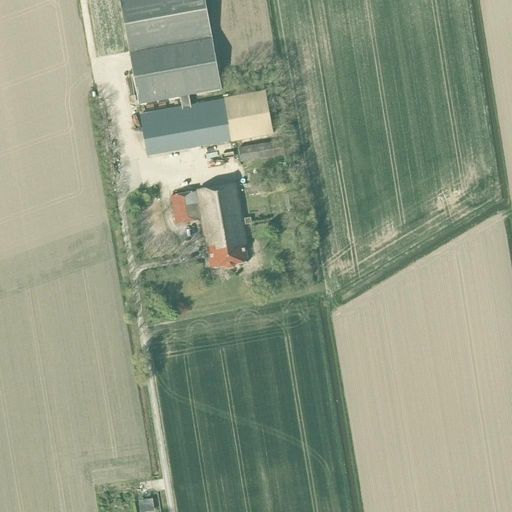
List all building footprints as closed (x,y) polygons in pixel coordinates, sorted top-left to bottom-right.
[(221,90),(212,37),(206,0),(119,0),(139,105),(180,97),(182,107),(140,115),(148,156),(273,135),(265,93),(231,99),(231,95),(223,96),(223,100),(190,106),(188,96),(221,90)] [(283,141),(239,148),(241,163),(285,155),(283,141)] [(244,225),(251,224),(250,218),(243,219),(237,184),(196,191),(196,192),(170,196),(175,225),(201,220),(206,247),(207,247),(211,269),(225,266),(225,267),(227,269),(233,268),(235,265),(247,262),(245,245),(248,245),(244,225)] [(295,207),(288,208),(288,215),(296,215),(295,207)] [(146,500),(147,511),(149,511),(155,511),(153,499),(146,500)]
